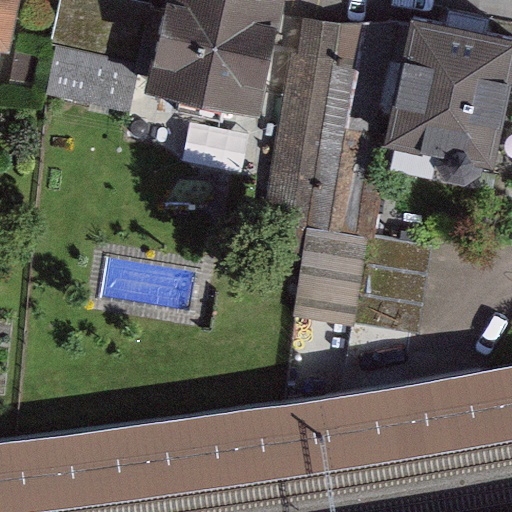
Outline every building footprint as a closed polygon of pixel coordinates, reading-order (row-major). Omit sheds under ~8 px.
[(0,0),(0,91),(29,81),(42,0),(0,0)] [(159,4),(137,0),(72,0),(57,92),(138,109),(159,4)] [(262,115),(283,0),(169,0),(152,90),(262,115)] [(383,156),(413,17),(316,5),(273,239),(327,248),(339,207),(369,215),(383,156)] [(511,87),(511,38),(413,17),(383,156),(492,180),(511,87)] [(251,171),(259,135),(202,122),(194,159),(251,171)] [(0,505),(97,495),(270,469),(511,427),(511,348),(250,394),(88,417),(0,427),(0,505)]
